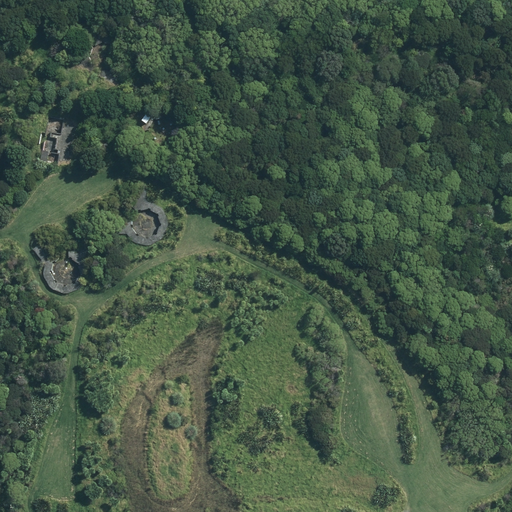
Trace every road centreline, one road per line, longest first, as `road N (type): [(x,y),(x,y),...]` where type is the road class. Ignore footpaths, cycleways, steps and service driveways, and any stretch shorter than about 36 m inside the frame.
road 1 (track): [(133,175),(325,276),(356,303),(409,379),(454,511)]
road 2 (track): [(0,235),(21,249),(49,295),(78,306),(139,282),(205,222),(222,219)]
